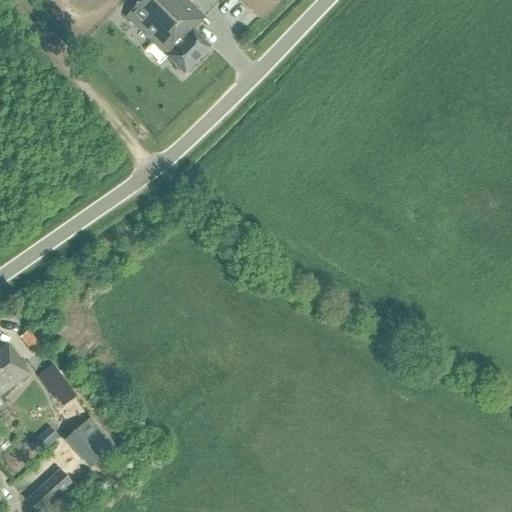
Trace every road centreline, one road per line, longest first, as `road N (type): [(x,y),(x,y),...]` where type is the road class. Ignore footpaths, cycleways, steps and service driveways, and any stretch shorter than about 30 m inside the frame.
road 1 (unclassified): [(0,278),(174,154),(328,0)]
road 2 (track): [(108,121),(8,0)]
